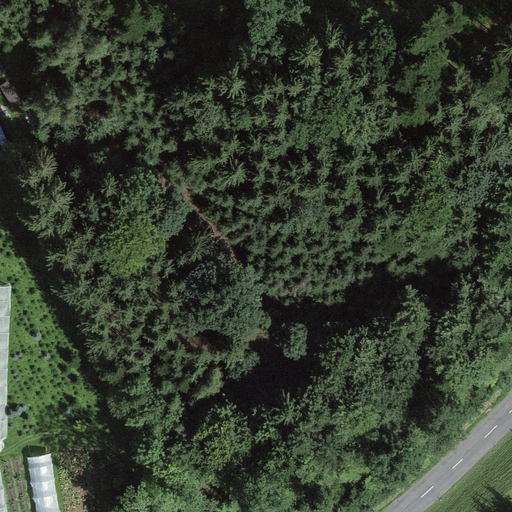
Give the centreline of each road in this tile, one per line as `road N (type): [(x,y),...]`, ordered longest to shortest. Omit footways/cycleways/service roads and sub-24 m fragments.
road 1 (track): [(0,109),(187,511)]
road 2 (tertiary): [(511,412),(405,511)]
